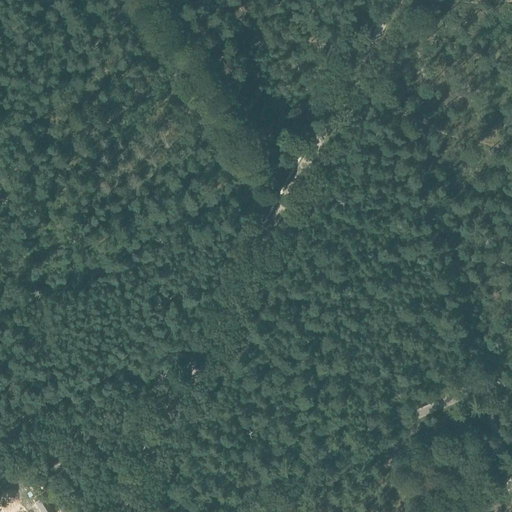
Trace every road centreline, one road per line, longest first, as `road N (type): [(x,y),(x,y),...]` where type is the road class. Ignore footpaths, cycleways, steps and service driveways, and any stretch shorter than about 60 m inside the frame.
road 1 (track): [(118,511),(393,0)]
road 2 (unclassified): [(189,511),(511,379)]
